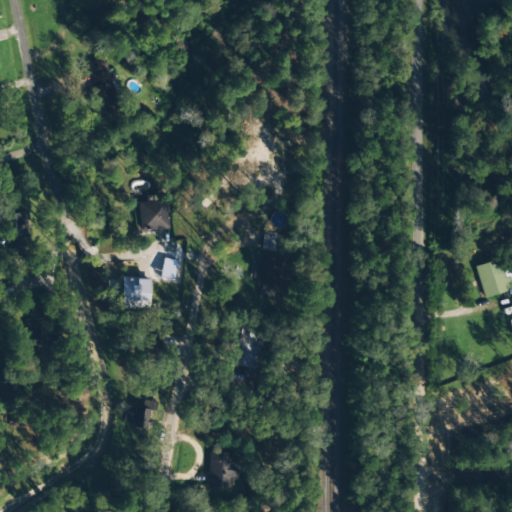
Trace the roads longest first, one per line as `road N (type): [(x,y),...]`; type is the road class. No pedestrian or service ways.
road 1 (residential): [(129,511),(168,296),(245,0)]
road 2 (residential): [(417,511),(415,0)]
road 3 (residential): [(0,355),(67,159),(24,0)]
